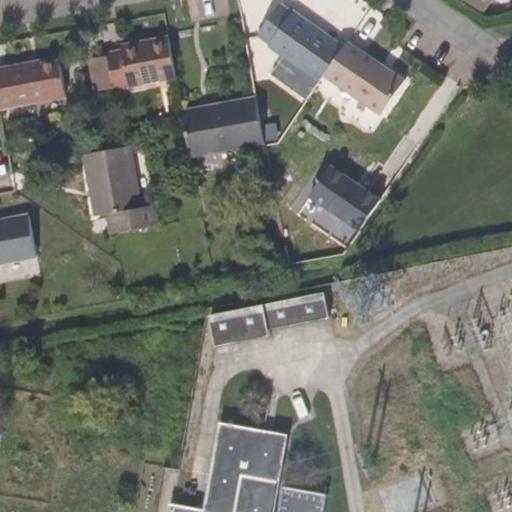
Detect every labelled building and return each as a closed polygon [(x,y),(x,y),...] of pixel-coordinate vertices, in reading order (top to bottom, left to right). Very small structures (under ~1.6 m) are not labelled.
[(467,0),(485,12),(492,0),(467,0)] [(321,81),(324,77),(346,45),(295,10),(292,11),(281,4),(260,36),(271,45),(271,46),(321,81)] [(178,78),(170,35),(122,44),(122,49),(108,51),(109,54),(114,88),(114,90),(178,78)] [(346,45),(324,77),(382,116),(406,80),(349,40),(346,45)] [(96,91),(114,88),(109,54),(88,58),(96,91)] [(60,56),(28,62),(28,66),(60,60),(60,56)] [(0,67),(0,106),(0,109),(67,97),(60,60),(28,66),(28,62),(0,67)] [(266,143),(257,96),(184,109),(186,121),(192,156),(266,143)] [(112,234),(160,225),(155,204),(143,205),(131,145),(84,154),(96,216),(107,213),(112,234)] [(350,247),(384,197),(326,157),(292,208),(350,247)] [(0,263),(37,256),(29,213),(0,218),(0,263)] [(328,318),(323,294),(209,318),(215,347),(269,336),(267,330),(328,318)] [(203,511),(173,507),(171,511),(325,511),(329,495),(284,487),(280,511),(272,511),(277,485),(285,438),(220,427),(206,511),(203,511)]
